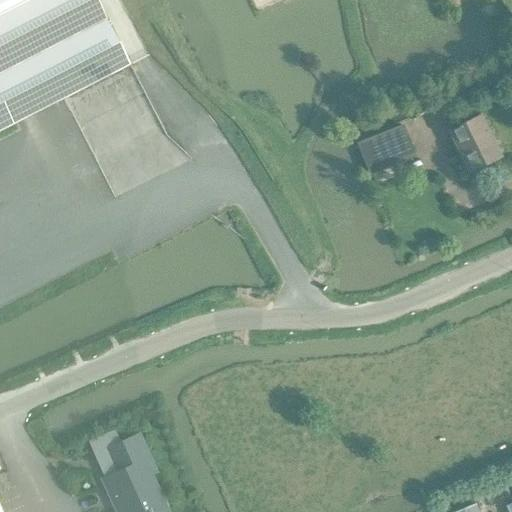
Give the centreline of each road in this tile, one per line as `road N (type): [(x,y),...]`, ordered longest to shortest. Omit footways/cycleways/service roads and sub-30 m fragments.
road 1 (unclassified): [(511,262),(374,317),(230,323),(187,335),(0,414)]
road 2 (unknown): [(0,244),(184,189),(247,188),(283,245),(306,319)]
